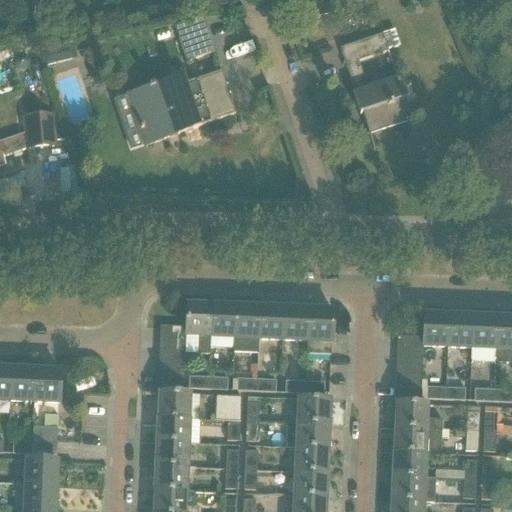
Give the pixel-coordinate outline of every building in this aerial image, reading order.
[(303,0),(310,22),(331,16),(326,0),(303,0)] [(173,29),(186,64),(214,54),(202,19),(193,21),(173,29)] [(340,50),(368,135),(411,121),(405,103),(407,102),(400,79),(367,90),(358,63),(388,53),(387,52),(400,48),(394,32),(340,50)] [(48,50),(40,52),(42,61),(43,67),(49,66),(53,59),(51,50),(48,50)] [(13,63),(13,66),(14,68),(15,71),(17,72),(20,73),(23,73),(26,72),(28,69),(29,67),(30,65),(29,62),(28,60),(26,57),(23,56),(20,56),(18,57),(16,58),(14,60),(13,63)] [(181,79),(113,102),(129,152),(198,129),(198,128),(235,115),(221,73),(202,79),(183,86),(181,79)] [(0,166),(4,165),(2,159),(28,150),(54,148),(51,117),(22,119),(24,137),(0,144),(0,166)] [(209,343),(210,339),(211,309),(187,308),(186,329),(186,338),(198,339),(197,357),(209,357),(209,350),(209,343)] [(233,351),(234,351),(235,310),(211,309),(210,339),(209,350),(233,351)] [(257,356),(258,341),(260,311),(235,310),(234,351),(233,351),(233,355),(257,356)] [(258,341),(282,342),(284,313),(260,311),(258,341)] [(282,342),(306,343),(308,314),(284,313),(282,342)] [(305,357),(330,358),(331,345),(332,315),(308,314),(306,343),(305,357)] [(422,348),(447,350),(449,319),(424,318),(423,340),(422,348)] [(470,351),(471,351),(473,321),(449,319),(447,350),(470,351)] [(471,351),(496,352),(497,322),(473,321),(471,351)] [(496,352),(511,352),(511,322),(497,322),(496,352)] [(159,340),(185,342),(186,338),(186,329),(160,328),(159,340)] [(396,351),(422,352),(422,348),(423,340),(397,339),(396,351)] [(159,353),(185,354),(185,342),(159,340),(159,353)] [(396,365),(422,366),(422,352),(396,351),(396,365)] [(158,364),(184,365),(185,354),(159,353),(158,364)] [(158,376),(184,377),(184,365),(158,364),(158,376)] [(395,377),(421,378),(422,366),(396,365),(395,377)] [(237,394),(256,395),(256,382),(255,382),(256,367),(250,367),(250,375),(251,375),(251,382),(237,381),(237,394)] [(0,405),(10,406),(11,373),(0,372),(0,405)] [(10,406),(33,407),(34,407),(35,374),(11,373),(10,406)] [(35,374),(34,407),(46,408),(46,404),(58,405),(59,405),(60,375),(35,374)] [(157,390),(183,391),(184,377),(158,376),(157,390)] [(395,389),(421,390),(421,378),(395,377),(395,389)] [(188,392),(206,392),(207,380),(189,379),(188,392)] [(207,380),(206,392),(227,393),(227,381),(207,380)] [(256,395),(275,395),(276,383),(261,383),(256,382),(256,395)] [(285,396),(303,396),(304,384),(286,383),(285,396)] [(303,396),(324,397),(324,385),(304,384),(303,396)] [(394,400),(420,402),(421,390),(395,389),(394,400)] [(425,402),(445,403),(446,391),(426,390),(425,402)] [(445,403),(464,403),(465,391),(446,391),(445,403)] [(474,404),(493,405),(494,392),(474,391),(474,404)] [(493,405),(511,405),(511,393),(494,392),(493,405)] [(158,421),(188,422),(189,397),(159,396),(158,421)] [(215,424),(228,424),(240,424),(241,400),(216,399),(215,424)] [(297,427),(327,428),(328,403),(299,402),(297,427)] [(247,405),(246,425),(258,425),(259,406),(247,405)] [(425,432),(442,433),(442,423),(428,422),(429,408),(396,406),(395,431),(425,432)] [(465,436),(471,436),(472,433),(478,433),(478,435),(480,410),(467,409),(466,434),(465,434),(465,436)] [(483,436),(489,436),(489,434),(495,434),(495,435),(496,435),(497,416),(484,415),(483,436)] [(157,445),(187,446),(188,422),(158,421),(157,445)] [(227,443),(239,444),(240,424),(228,424),(227,443)] [(245,444),(258,445),(258,425),(246,425),(245,444)] [(286,426),(285,451),(296,451),(326,452),(327,428),(297,427),(286,426)] [(32,445),(32,457),(56,458),(56,445),(57,430),(45,430),(32,429),(32,445)] [(427,457),(440,457),(442,440),(448,441),(448,434),(442,433),(425,432),(395,431),(394,455),(427,457)] [(465,454),(477,454),(478,435),(478,433),(472,433),(471,436),(465,436),(465,434),(455,434),(455,439),(466,440),(465,454)] [(482,455),(494,455),(496,435),(495,435),(495,434),(489,434),(489,436),(483,436),(482,455)] [(12,456),(32,457),(32,445),(13,444),(12,456)] [(157,445),(156,469),(186,470),(187,446),(157,445)] [(295,475),(325,477),(326,452),(296,451),(295,475)] [(226,474),(231,474),(231,471),(238,471),(238,473),(239,454),(226,453),(226,474)] [(245,454),(244,473),(257,474),(257,468),(257,454),(245,454)] [(393,480),(426,481),(427,457),(394,455),(393,480)] [(511,461),(499,460),(498,475),(505,475),(506,466),(511,466),(511,461)] [(24,488),(55,489),(56,464),(25,463),(24,488)] [(465,463),(464,484),(469,484),(470,481),(476,481),(476,483),(477,464),(465,463)] [(487,482),(493,482),(494,464),(482,464),(481,484),(487,484),(487,482)] [(155,493),(185,494),(186,470),(156,469),(155,493)] [(225,492),(237,492),(238,473),(238,471),(231,471),(231,474),(226,474),(225,492)] [(255,493),(256,474),(257,474),(244,473),(243,492),(255,493)] [(294,499),(324,501),(325,477),(295,475),(294,499)] [(425,505),(434,505),(435,481),(426,481),(393,480),(392,504),(425,505)] [(463,502),(475,503),(476,483),(476,481),(470,481),(469,484),(464,484),(463,502)] [(480,502),(492,503),(493,484),(493,482),(487,482),(487,484),(481,484),(480,502)] [(23,511),(30,511),(53,511),(55,489),(24,488),(23,511)] [(198,511),(199,509),(184,509),(185,494),(155,493),(154,511),(198,511)] [(293,511),(323,511),(324,501),(294,499),(293,511)] [(235,511),(236,502),(224,501),(223,511),(235,511)] [(242,511),(254,511),(255,503),(243,502),(242,511)]
